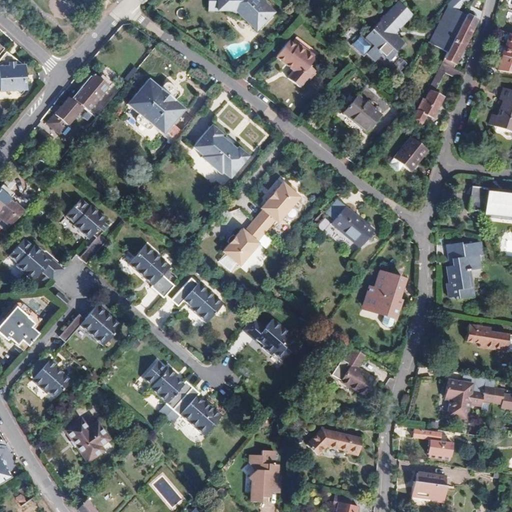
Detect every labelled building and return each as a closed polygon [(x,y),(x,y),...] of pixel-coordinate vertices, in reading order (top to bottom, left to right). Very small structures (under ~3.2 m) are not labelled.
[(254,29),(271,11),(259,0),(207,0),(208,12),(234,10),(254,29)] [(452,36),(465,9),(448,0),(434,27),(452,36)] [(393,34),(411,13),(402,6),(397,1),(364,39),(373,47),(366,54),(375,63),(383,55),(389,61),(404,44),(393,34)] [(460,47),(472,22),(476,23),(479,13),(466,7),(465,9),(452,36),(449,42),(460,47)] [(449,42),(452,36),(434,27),(429,37),(447,45),(449,42)] [(511,73),(511,35),(508,34),(497,70),(511,73)] [(315,51),(296,36),(290,43),(287,40),(274,57),(284,64),(285,62),(291,67),(290,69),(292,71),(286,78),(298,87),(307,77),(309,79),(315,71),(306,64),(315,51)] [(449,70),(460,47),(449,42),(447,45),(434,71),(459,81),(461,74),(449,70)] [(0,91),(26,90),(24,64),(23,64),(6,51),(0,58),(0,91)] [(160,134),(181,109),(171,101),(157,89),(146,79),(125,103),(160,134)] [(175,96),(161,84),(157,89),(171,101),(175,96)] [(487,126),(511,133),(511,91),(501,88),(497,101),(500,102),(495,116),(491,115),(487,126)] [(432,118),(440,100),(425,93),(423,98),(421,97),(411,117),(420,125),(425,115),(432,118)] [(45,124),(57,133),(79,105),(67,96),(45,124)] [(364,133),(379,116),(355,96),(341,112),(364,133)] [(209,124),(190,147),(199,154),(198,156),(218,173),(219,172),(226,178),(246,156),(235,146),(233,148),(227,143),(226,145),(221,141),(222,139),(218,135),(220,133),(209,124)] [(426,152),(409,138),(388,164),(389,168),(393,172),(397,171),(401,167),(408,173),(426,152)] [(275,223),(297,198),(293,195),(293,193),(292,190),(288,186),(285,186),(284,186),(280,183),(258,208),(260,210),(242,231),(239,229),(220,252),(223,254),(216,262),(229,272),(235,265),(237,266),(256,244),(255,242),(273,221),(275,223)] [(18,205),(13,201),(15,199),(9,194),(7,195),(3,191),(0,194),(0,224),(1,225),(18,205)] [(477,191),(474,210),(489,212),(489,216),(507,218),(508,216),(511,216),(511,193),(502,193),(502,194),(477,191)] [(72,223),(88,238),(92,233),(97,226),(101,230),(106,225),(102,221),(105,217),(89,203),(88,204),(80,196),(64,213),(74,222),(72,223)] [(335,230),(359,250),(374,233),(363,224),(361,226),(356,222),(358,220),(337,201),(325,215),(338,226),(335,230)] [(4,228),(23,209),(18,205),(1,225),(4,228)] [(237,221),(243,214),(235,207),(229,214),(237,221)] [(98,234),(101,230),(97,226),(92,233),(95,237),(98,234)] [(85,263),(105,240),(98,234),(95,237),(78,257),(85,263)] [(17,268),(34,283),(42,273),(54,284),(65,271),(53,261),(51,263),(43,256),(45,254),(36,246),(34,248),(25,241),(11,257),(19,265),(17,268)] [(164,270),(169,265),(144,243),(127,263),(151,284),(149,286),(163,298),(174,285),(166,278),(161,274),(164,270)] [(459,243),(446,245),(449,268),(446,268),(448,283),(445,283),(447,298),(453,297),(453,301),(470,299),(468,283),(464,283),(463,276),(476,274),(474,258),(479,258),(477,246),(459,248),(459,243)] [(248,270),(266,250),(259,244),(242,264),(248,270)] [(169,274),(164,270),(161,274),(166,278),(169,274)] [(406,279),(378,271),(373,286),(367,284),(360,309),(397,321),(403,301),(400,299),(406,279)] [(188,279),(167,302),(174,308),(179,301),(187,308),(185,309),(202,324),(220,304),(195,283),(194,284),(188,279)] [(57,293),(52,299),(62,307),(67,302),(57,293)] [(78,327),(100,347),(119,326),(96,306),(83,320),(77,314),(57,337),(63,342),(78,327)] [(13,309),(0,322),(0,336),(3,339),(5,337),(11,343),(10,344),(17,351),(32,337),(25,330),(29,326),(13,309)] [(158,312),(151,317),(157,325),(164,319),(158,312)] [(482,338),(509,342),(511,326),(494,324),(494,320),(472,316),(469,332),(482,334),(482,338)] [(252,317),(241,329),(252,339),(255,337),(262,344),(260,346),(269,354),(271,352),(280,360),(296,343),(286,334),(288,332),(272,318),(264,327),(252,317)] [(363,395),(373,378),(356,368),(363,356),(351,349),(338,369),(344,373),(339,381),(363,395)] [(50,357),(43,352),(24,373),(31,379),(29,381),(43,394),(45,392),(52,398),(68,380),(53,367),(55,365),(48,359),(50,357)] [(172,409),(201,435),(220,415),(203,400),(202,402),(195,395),(197,393),(183,381),(182,383),(174,376),(176,375),(166,366),(165,368),(156,360),(141,377),(150,385),(148,388),(165,403),(172,409)] [(491,403),(494,379),(474,376),(462,374),(460,384),(446,382),(444,398),(451,399),(448,415),(465,418),(467,405),(480,407),(480,410),(488,411),(489,403),(491,403)] [(503,389),(493,388),(491,403),(501,404),(500,408),(511,409),(511,395),(502,394),(503,389)] [(164,418),(172,409),(165,403),(157,411),(164,418)] [(100,445),(109,439),(95,421),(87,427),(79,417),(61,431),(69,441),(72,439),(76,445),(73,447),(82,458),(87,454),(91,459),(101,452),(97,447),(100,445)] [(476,429),(475,434),(482,435),(484,427),(479,427),(476,429)] [(356,455),(359,438),(320,430),(305,446),(315,456),(325,446),(346,450),(345,453),(356,455)] [(439,442),(440,435),(414,431),(412,439),(439,442)] [(76,445),(72,439),(69,441),(68,442),(72,448),(73,447),(76,445)] [(250,476),(249,497),(258,498),(258,491),(264,487),(266,490),(276,490),(276,474),(274,473),(274,462),(271,462),(272,447),(260,447),(260,452),(249,451),(249,459),(255,466),(247,473),(250,476)] [(91,459),(87,454),(82,458),(86,463),(91,459)] [(0,480),(10,474),(0,458),(0,480)] [(442,486),(442,478),(414,475),(413,489),(410,488),(410,498),(430,500),(430,498),(442,499),(443,486),(442,486)] [(97,511),(86,498),(76,509),(78,511),(97,511)] [(355,511),(357,506),(337,502),(335,511),(355,511)]
